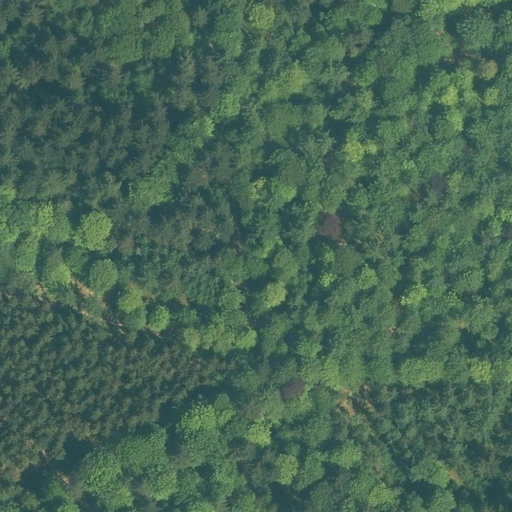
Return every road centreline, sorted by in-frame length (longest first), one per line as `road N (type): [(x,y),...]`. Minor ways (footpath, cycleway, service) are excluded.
road 1 (track): [(3,511),(255,370),(201,0)]
road 2 (track): [(0,283),(255,370)]
road 3 (track): [(511,361),(255,370)]
road 4 (track): [(360,511),(255,370)]
